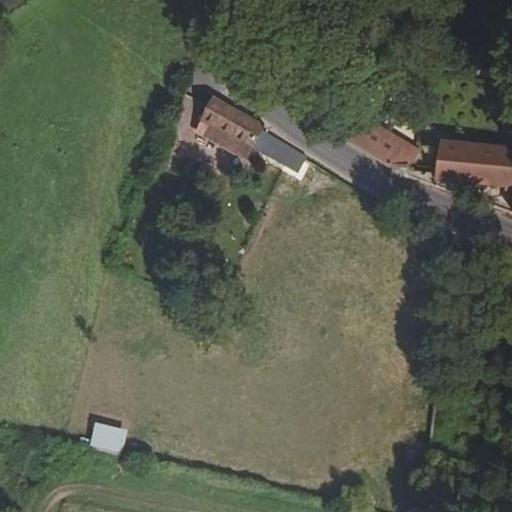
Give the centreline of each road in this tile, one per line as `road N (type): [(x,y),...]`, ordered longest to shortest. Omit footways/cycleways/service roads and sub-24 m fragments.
road 1 (unclassified): [(511,242),(350,169),(215,76),(200,0)]
road 2 (track): [(47,511),(84,477),(266,511)]
